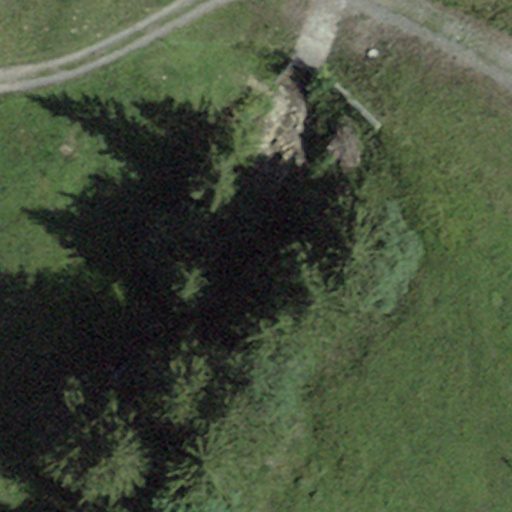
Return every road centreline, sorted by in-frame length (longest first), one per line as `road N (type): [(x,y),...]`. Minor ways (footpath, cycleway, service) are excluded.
road 1 (track): [(198,0),(116,45),(0,83)]
road 2 (track): [(511,65),(387,0)]
